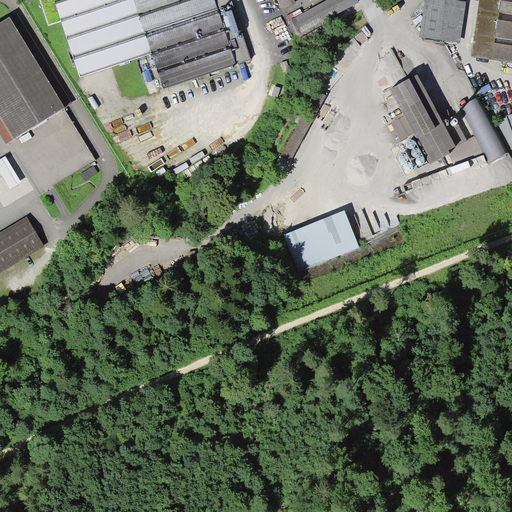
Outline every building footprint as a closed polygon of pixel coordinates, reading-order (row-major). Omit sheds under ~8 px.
[(39,0),(48,25),(61,21),(80,78),(151,54),(163,89),(251,59),(231,0),(39,0)] [(294,0),(278,0),(283,10),(296,3),(294,0)] [(358,0),(326,0),(291,19),(298,34),(359,2),(358,0)] [(467,1),(457,0),(424,0),(419,37),(460,43),(467,1)] [(511,0),(479,0),(471,55),(511,61),(511,0)] [(16,13),(9,17),(65,108),(72,104),(16,13)] [(65,108),(9,17),(0,22),(0,117),(13,139),(39,123),(65,108)] [(290,69),(287,60),(280,62),(284,72),(290,69)] [(453,165),(484,153),(489,162),(508,152),(478,97),(458,107),(474,136),(466,140),(458,124),(451,127),(448,121),(445,123),(444,121),(442,122),(417,73),(409,77),(409,76),(397,82),(398,83),(389,88),(402,113),(393,117),(394,120),(391,122),(400,140),(414,133),(430,164),(448,154),(453,165)] [(281,88),(275,85),(271,95),(278,97),(281,88)] [(291,161),(327,93),(317,88),(281,156),(291,161)] [(65,108),(39,123),(70,176),(96,161),(65,108)] [(13,139),(0,117),(0,134),(6,144),(13,139)] [(344,210),(283,234),(299,272),(359,247),(344,210)] [(27,216),(0,232),(0,272),(44,246),(27,216)]
